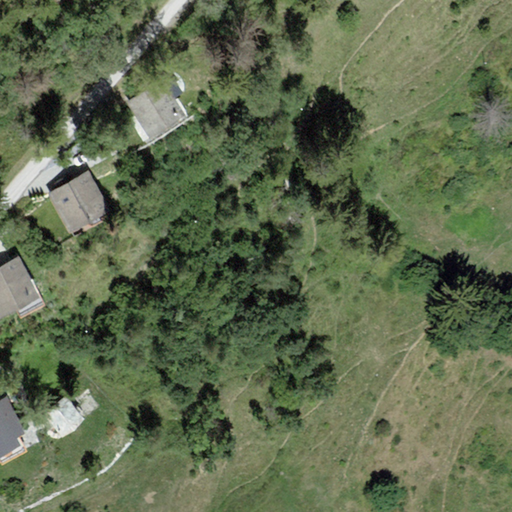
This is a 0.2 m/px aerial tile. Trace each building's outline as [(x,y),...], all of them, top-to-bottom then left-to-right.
[(180,113),(159,83),(127,106),(148,135),(180,113)] [(105,208),(86,174),(52,193),(71,227),(105,208)] [(0,312),(34,294),(15,260),(0,268),(0,312)] [(80,418),(64,399),(47,413),(63,432),(80,418)] [(22,433),(5,400),(0,402),(0,451),(14,444),(11,438),(22,433)]
